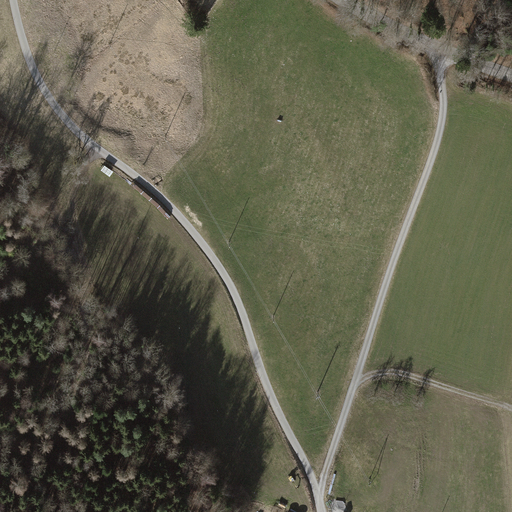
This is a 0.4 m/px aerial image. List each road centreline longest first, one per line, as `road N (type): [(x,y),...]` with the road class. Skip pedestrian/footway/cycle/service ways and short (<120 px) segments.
road 1 (unclassified): [(12,0),(49,97),(192,232),(233,295),(323,511)]
road 2 (track): [(437,51),(437,143),(319,497)]
road 3 (tertiary): [(342,0),(437,51),(511,72)]
